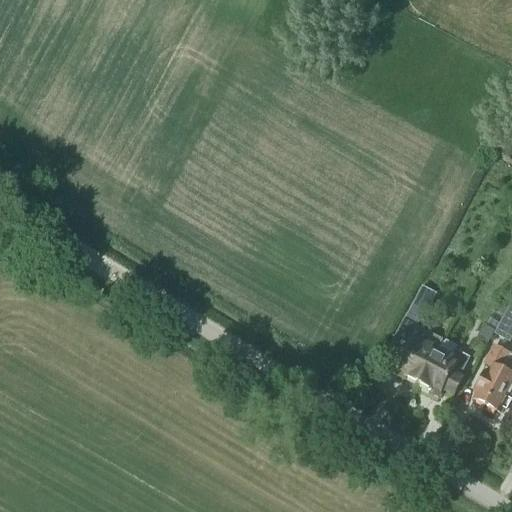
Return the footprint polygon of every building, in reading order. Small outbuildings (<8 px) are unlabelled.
[(497,157),(509,164),(511,158),(511,139),(508,138),(497,157)] [(405,379),(419,387),(441,345),(443,342),(423,332),(427,324),(423,322),(436,297),(422,289),(405,322),(403,322),(391,345),(409,354),(399,373),(406,377),(405,379)] [(511,302),(499,328),(511,334),(511,302)] [(441,345),(419,387),(441,398),(443,393),(454,398),(463,381),(457,378),(460,372),(463,374),(470,360),(454,352),(456,348),(445,342),(443,346),(441,345)] [(475,402),(483,406),(500,415),(511,391),(511,354),(497,347),(487,366),(493,369),(489,377),(486,375),(483,382),(479,380),(476,386),(479,388),(476,394),(479,395),(475,402)]
